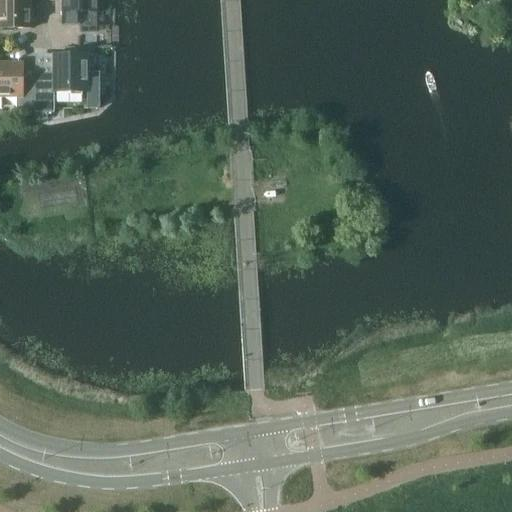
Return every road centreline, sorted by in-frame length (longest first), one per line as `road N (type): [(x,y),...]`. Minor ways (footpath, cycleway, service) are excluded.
road 1 (tertiary): [(511,388),(262,428)]
road 2 (tertiary): [(268,463),(511,412)]
road 3 (tertiary): [(0,459),(26,472),(107,484),(242,467)]
road 4 (tertiary): [(235,433),(93,452),(0,429)]
